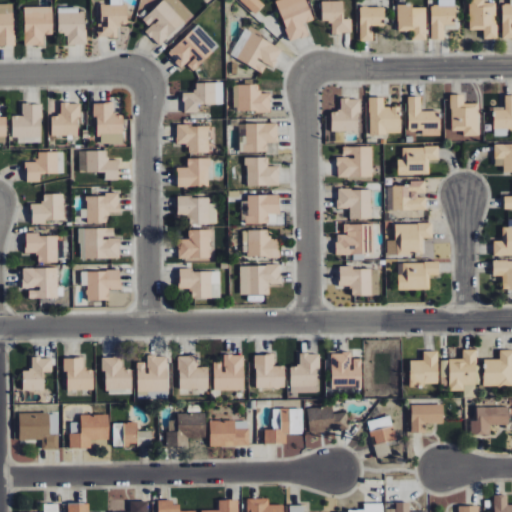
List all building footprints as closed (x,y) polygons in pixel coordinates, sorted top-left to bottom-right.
[(127,25),(127,4),(122,4),(122,0),(109,0),(110,4),(100,4),(100,17),(106,17),(106,28),(98,28),(98,38),(118,38),(117,25),(127,25)] [(191,15),(177,0),(162,0),(142,19),(149,27),(145,31),(158,45),(191,15)] [(240,0),(255,14),(264,5),(258,0),(240,0)] [(277,0),(275,1),(290,41),(308,34),(304,23),(313,20),(305,0),(277,0)] [(431,39),(444,39),(444,30),(455,30),(455,0),(439,0),(439,6),(431,6),(431,39)] [(496,38),(497,3),(484,2),(484,0),(469,0),(469,30),(483,30),(483,38),(496,38)] [(502,4),(502,39),(511,38),(511,0),(510,0),(510,4),(502,4)] [(321,22),(332,22),(332,34),(351,34),(352,19),(343,19),(343,2),(321,2),(321,22)] [(0,3),(0,45),(13,46),(14,4),(0,3)] [(426,40),(426,6),(397,6),(398,32),(412,32),(412,40),(426,40)] [(23,7),(24,46),(44,45),(43,34),(53,34),(52,7),(23,7)] [(373,41),(372,27),(385,26),(384,7),(359,7),(360,41),(373,41)] [(58,34),(67,34),(67,45),(85,44),(85,8),(57,9),(58,34)] [(182,67),(186,63),(193,71),(219,46),(198,24),(168,52),(182,67)] [(282,50),(245,29),(230,55),(262,73),(267,64),(272,67),(282,50)] [(198,105),(223,104),(222,82),(195,83),(195,92),(183,93),(183,113),(198,112),(198,105)] [(233,85),(233,111),(270,111),(270,94),(258,94),(258,85),(233,85)] [(478,136),(477,103),(463,104),(463,95),(450,95),(451,131),(463,131),(463,136),(478,136)] [(493,136),(508,136),(507,129),(511,128),(511,95),(504,95),(505,110),(493,111),(493,136)] [(408,130),(422,130),(422,136),(439,136),(439,110),(421,111),(421,96),(408,96),(408,130)] [(400,106),(384,107),(384,97),(369,97),(369,134),(400,134),(400,106)] [(340,99),(340,111),(331,111),(331,131),(359,132),(359,99),(340,99)] [(51,136),(79,135),(78,103),(60,103),(60,115),(51,116),(51,136)] [(123,143),(122,115),(112,115),(112,103),(96,103),(96,144),(123,143)] [(278,124),(239,123),(238,152),(267,153),(267,142),(277,142),(278,124)] [(208,153),(209,125),(176,125),(176,144),(189,144),(188,153),(208,153)] [(511,143),(494,144),(494,166),(503,166),(503,172),(511,172),(511,143)] [(371,146),(342,146),(342,157),(336,157),(337,177),(372,177),(371,146)] [(402,147),(402,159),(397,159),(397,175),(429,174),(429,160),(438,160),(438,147),(402,147)] [(106,150),(79,151),(79,172),(104,172),(105,180),(118,180),(118,160),(106,160),(106,150)] [(26,182),(40,182),(40,174),(58,174),(58,152),(37,152),(37,162),(26,162),(26,182)] [(279,166),(268,167),(268,157),(246,158),(247,186),(279,185),(279,166)] [(210,187),(209,159),(187,159),(187,167),(177,168),(177,187),(210,187)] [(393,210),(427,210),(426,195),(425,180),(409,181),(409,185),(393,186),(393,210)] [(370,189),(337,189),(337,209),(349,209),(349,219),(371,219),(370,189)] [(120,193),(106,193),(106,196),(87,197),(87,223),(107,223),(107,213),(120,213),(120,193)] [(63,194),(43,194),(43,204),(31,204),(31,222),(64,222),(63,194)] [(278,195),(241,196),(242,223),(269,223),(268,214),(279,213),(278,195)] [(504,209),(511,209),(511,195),(503,196),(504,209)] [(209,224),(209,196),(177,197),(177,216),(189,215),(189,224),(209,224)] [(511,255),(511,219),(508,220),(509,227),(502,227),(502,241),(493,241),(493,256),(511,255)] [(395,224),(395,240),(387,240),(387,256),(411,255),(411,254),(422,254),(422,238),(432,238),(432,223),(395,224)] [(338,254),(371,254),(370,224),(344,224),(344,235),(337,235),(338,254)] [(80,228),(79,258),(119,259),(120,239),(113,239),(114,229),(80,228)] [(210,258),(210,229),(188,230),(189,239),(178,239),(178,259),(210,258)] [(280,257),(279,238),(269,239),(269,230),(243,230),(244,258),(280,257)] [(58,235),(25,234),(25,253),(38,253),(38,263),(57,263),(58,235)] [(511,261),(493,261),(492,276),(503,276),(502,291),(511,290),(511,261)] [(438,263),(397,262),(397,289),(429,289),(429,275),(438,275),(438,263)] [(269,294),(269,284),(280,284),(280,265),(239,265),(240,295),(269,294)] [(57,268),(22,268),(22,289),(28,289),(28,298),(57,298),(57,268)] [(351,296),(379,295),(378,268),(339,268),(339,286),(351,286),(351,296)] [(109,300),(109,289),(120,289),(120,270),(81,271),(81,285),(86,285),(86,300),(109,300)] [(220,270),(179,271),(179,288),(191,288),(191,298),(220,298),(220,270)] [(511,349),(499,350),(499,360),(483,360),(483,386),(511,386),(511,349)] [(476,386),(476,350),(463,350),(463,359),(449,359),(449,391),(465,391),(465,385),(476,386)] [(438,384),(437,351),(423,351),(423,360),(409,360),(410,385),(438,384)] [(331,353),(332,387),(362,386),(361,359),(351,359),(351,353),(331,353)] [(255,388),(285,387),(285,366),(274,366),(274,354),(255,355),(255,388)] [(318,392),(318,354),(300,354),(300,366),(290,366),(291,393),(318,392)] [(179,389),(208,389),(208,367),(197,367),(197,355),(178,356),(179,389)] [(167,356),(146,356),(147,362),(137,363),(137,392),(168,391),(167,356)] [(244,390),(243,356),(223,356),(223,361),(213,361),(214,390),(244,390)] [(132,391),(131,369),(122,369),(121,357),(101,357),(102,371),(105,371),(105,392),(132,391)] [(52,358),(31,358),(31,370),(22,370),(22,391),(44,391),(44,372),(51,372),(52,358)] [(83,358),(63,358),(63,371),(67,371),(67,390),(94,389),(94,369),(83,370),(83,358)] [(411,405),(411,433),(426,433),(426,424),(444,423),(443,404),(411,405)] [(307,408),(308,433),(347,431),(347,413),(332,413),(332,407),(307,408)] [(508,425),(509,407),(476,407),(476,420),(471,420),(470,434),(489,434),(490,425),(508,425)] [(303,409),(274,408),(273,427),(264,427),(264,443),(286,444),(286,434),(302,434),(303,409)] [(58,449),(57,413),(18,414),(19,440),(41,440),(42,449),(58,449)] [(167,447),(187,447),(187,437),(205,437),(205,413),(177,413),(177,420),(167,420),(167,447)] [(91,448),(90,440),(109,440),(108,414),(80,415),(80,423),(69,423),(70,448),(91,448)] [(369,421),(375,457),(390,455),(388,442),(395,440),(390,416),(369,421)] [(209,446),(248,445),(248,421),(209,421),(209,446)] [(137,423),(112,423),(113,446),(151,446),(150,431),(137,431),(137,423)] [(511,511),(511,504),(507,505),(507,495),(493,496),(493,511),(511,511)] [(269,499),(249,499),(248,511),(282,511),(283,505),(269,505),(269,499)] [(201,511),(200,511),(238,511),(238,500),(219,500),(219,510),(201,511)] [(111,511),(147,511),(147,501),(130,501),(130,511),(111,511)] [(196,511),(180,511),(180,502),(158,502),(157,511),(196,511)] [(427,511),(428,511),(409,511),(409,502),(396,502),(395,511),(427,511)] [(90,511),(90,503),(67,503),(67,511),(90,511)] [(383,511),(383,503),(364,504),(364,510),(348,510),(347,511),(383,511)]
